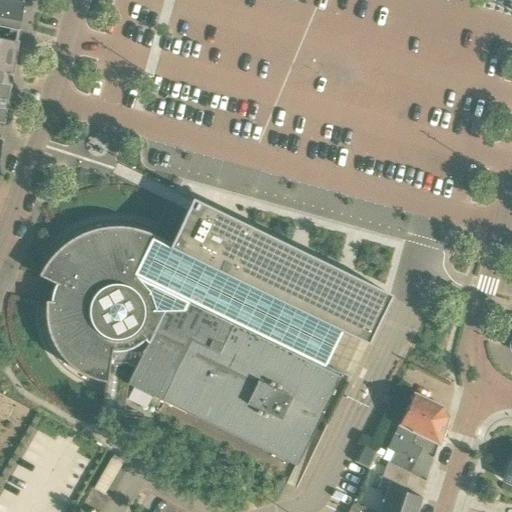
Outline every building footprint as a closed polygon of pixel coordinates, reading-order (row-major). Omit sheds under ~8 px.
[(7,1),(6,0),(0,0),(0,28),(19,31),(22,10),(17,2),(7,1)] [(0,72),(12,75),(17,43),(0,39),(0,72)] [(0,123),(4,124),(12,75),(0,72),(0,123)] [(326,366),(325,366),(341,332),(368,345),(391,296),(379,290),(378,292),(364,285),(365,284),(365,283),(364,283),(363,285),(349,278),(350,276),(349,276),(348,278),(334,271),(334,269),(333,271),(319,263),(319,262),(319,261),(318,263),(303,256),(304,254),(303,256),(288,249),(289,247),(288,249),(274,242),(275,240),(192,199),(168,248),(152,241),(154,236),(149,234),(144,232),(144,233),(141,232),(141,231),(140,231),(139,232),(136,231),(137,230),(131,229),(124,228),(118,227),(118,228),(115,228),(115,227),(113,227),(113,228),(110,228),(110,227),(103,228),(96,229),(92,231),(92,232),(89,233),(89,232),(87,232),(87,233),(84,234),(84,233),(77,236),(72,240),(67,242),(68,243),(65,245),(65,244),(64,245),(64,246),(62,248),(61,247),(57,250),(54,254),(51,257),(48,261),(49,261),(47,264),(46,263),(45,265),(46,265),(44,268),(44,267),(41,272),(38,276),(46,280),(47,280),(50,282),(55,285),(53,290),(51,296),(50,302),(46,302),(45,306),(46,306),(46,313),(45,313),(45,315),(46,315),(46,322),(45,322),(46,325),(47,328),(49,335),(49,337),(50,336),(50,337),(53,343),(52,343),(55,349),(56,348),(60,354),(59,355),(60,356),(61,356),(65,361),(65,362),(69,366),(70,365),(75,370),(76,371),(77,371),(83,374),(82,375),(88,378),(88,377),(95,379),(95,380),(96,381),(96,380),(103,382),(107,383),(110,362),(113,362),(118,362),(122,362),(122,366),(126,366),(125,364),(135,369),(127,385),(134,388),(135,388),(142,392),(144,393),(152,397),(154,398),(157,399),(160,401),(160,400),(163,402),(164,403),(165,403),(173,407),(175,408),(183,412),(190,415),(190,414),(198,418),(198,419),(200,420),(200,419),(204,421),(203,422),(205,423),(206,422),(209,423),(209,424),(211,425),(211,424),(219,428),(218,429),(220,430),(221,429),(224,431),(229,433),(228,433),(230,434),(231,434),(234,435),(233,436),(235,437),(236,436),(239,438),(241,439),(244,440),(249,443),(249,444),(250,445),(251,443),(259,447),(259,448),(261,449),(261,448),(264,450),(264,451),(271,454),(279,458),(281,459),(284,461),(296,467),(300,459),(299,459),(302,451),(303,451),(304,449),(303,449),(307,441),(308,441),(309,439),(308,439),(310,436),(311,436),(312,434),(311,434),(312,430),(313,431),(314,429),(313,428),(316,423),(317,421),(318,421),(319,419),(321,414),(322,414),(323,411),(325,406),(326,404),(325,403),(329,395),(330,396),(331,394),(330,394),(332,390),(333,391),(334,389),(333,388),(337,380),(338,381),(341,374),(329,368),(326,366)] [(390,464),(409,473),(421,449),(411,444),(415,434),(439,445),(447,419),(447,417),(446,416),(445,416),(445,415),(443,416),(441,412),(442,411),(442,410),(442,409),(442,408),(441,407),(414,394),(388,449),(395,453),(390,464)] [(363,445),(363,446),(355,463),(369,470),(378,452),(363,445)] [(511,484),(511,460),(503,480),(511,484)] [(375,511),(352,505),(349,511),(417,511),(422,498),(404,492),(409,473),(390,464),(386,462),(378,491),(380,491),(377,501),(383,503),(379,511),(375,511)]
